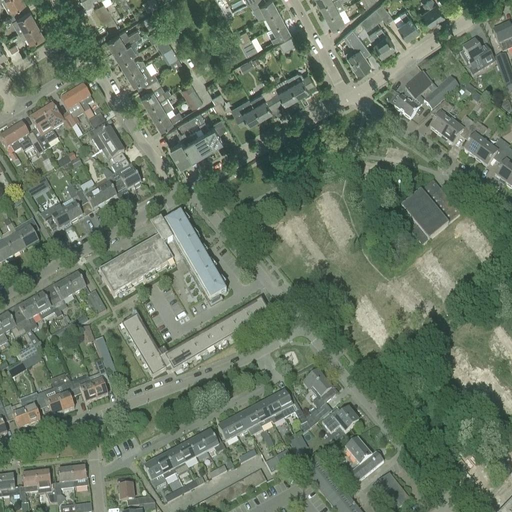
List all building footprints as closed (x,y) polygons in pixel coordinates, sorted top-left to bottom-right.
[(10,18),(20,12),(17,8),(26,3),(23,0),(3,0),(2,1),(8,12),(7,13),(10,18)] [(82,0),(87,9),(94,4),(91,0),(82,0)] [(120,0),(126,9),(130,7),(126,0),(120,0)] [(148,12),(153,9),(148,0),(142,3),(148,12)] [(153,9),(159,6),(155,0),(148,0),(153,9)] [(252,3),(250,3),(259,20),(266,17),(278,10),(272,0),(269,0),(266,2),(265,0),(255,0),(252,2),(252,3)] [(339,0),(333,0),(321,7),(327,18),(339,11),(344,8),(339,0)] [(361,0),(366,9),(376,0),(361,0)] [(436,4),(433,0),(429,0),(423,5),(427,10),(422,14),(425,18),(431,26),(445,16),(436,4)] [(108,9),(104,4),(100,6),(109,21),(113,18),(108,9)] [(221,6),(226,16),(233,13),(229,5),(226,7),(224,4),(221,6)] [(386,23),(393,19),(389,14),(382,4),(375,9),(383,19),(386,23)] [(103,24),(109,21),(100,6),(94,9),(103,24)] [(367,31),(383,19),(375,9),(360,22),(353,29),(357,34),(364,27),(367,31)] [(272,28),(284,21),(278,10),(266,17),(272,28)] [(37,23),(30,11),(22,16),(20,12),(10,18),(19,33),(37,23)] [(333,29),(345,23),(339,11),(327,18),(333,29)] [(410,18),(405,11),(400,15),(394,19),(399,26),(407,38),(419,30),(410,18)] [(149,16),(143,20),(146,26),(152,22),(149,16)] [(274,42),(282,37),(291,32),(284,21),(272,28),(267,31),(270,38),(272,37),(274,42)] [(31,42),(44,35),(37,23),(19,33),(23,40),(28,37),(31,42)] [(511,36),(508,27),(492,34),(497,43),(498,47),(502,54),(511,49),(511,36)] [(153,32),(147,36),(152,44),(158,40),(165,37),(160,28),(153,32)] [(387,35),(381,28),(369,36),(374,44),(382,55),(395,46),(387,35)] [(353,29),(346,35),(357,51),(355,52),(349,56),(347,57),(353,65),(352,66),(357,74),(371,65),(365,56),(370,52),(370,53),(371,53),(370,51),(359,37),(357,34),(353,29)] [(125,30),(119,34),(116,36),(107,41),(114,53),(126,45),(135,40),(141,36),(138,30),(129,36),(125,30)] [(241,45),(241,44),(251,39),(246,31),(236,36),(241,45)] [(284,52),(297,44),(293,36),(279,44),(284,52)] [(257,37),(252,39),(258,50),(263,48),(257,37)] [(166,51),(171,48),(166,39),(157,44),(162,53),(166,51)] [(258,50),(252,39),(251,39),(241,44),(247,56),(258,50)] [(121,63),(133,56),(139,52),(134,46),(138,44),(135,40),(126,45),(114,53),(121,63)] [(459,55),(459,56),(466,68),(468,66),(472,72),(481,66),(484,70),(494,64),(486,51),(485,48),(479,52),(474,44),(462,51),(463,53),(459,55)] [(12,53),(19,49),(16,45),(9,49),(12,53)] [(171,48),(166,51),(172,62),(178,58),(171,48)] [(172,62),(166,51),(162,53),(161,54),(168,64),(170,63),(172,62)] [(136,61),(133,56),(121,63),(127,74),(145,63),(143,60),(136,61)] [(508,97),(511,95),(511,78),(504,56),(495,60),(508,97)] [(174,69),(182,64),(178,58),(172,62),(170,63),(174,69)] [(145,63),(127,74),(134,85),(142,80),(146,86),(158,79),(154,73),(152,74),(149,68),(148,68),(147,68),(145,63)] [(427,73),(423,77),(429,84),(434,80),(427,73)] [(294,75),(287,79),(297,97),(309,90),(305,84),(312,80),(309,75),(303,78),(302,75),(297,74),(295,76),(294,75)] [(432,87),(429,84),(423,77),(422,75),(404,91),(406,94),(402,100),(410,106),(412,105),(413,102),(414,103),(427,91),(432,87)] [(149,92),(141,97),(146,104),(148,108),(167,96),(167,97),(171,94),(168,89),(165,91),(157,95),(154,90),(161,85),(158,79),(146,86),(149,92)] [(272,96),(275,102),(282,98),(285,104),(297,97),(287,79),(275,85),(268,89),(272,96)] [(450,79),(437,91),(445,100),(458,88),(450,79)] [(187,99),(197,93),(191,84),(181,90),(187,99)] [(432,87),(427,91),(432,96),(437,91),(432,87)] [(83,115),(89,111),(87,107),(92,104),(83,88),(71,95),(81,111),(83,115)] [(269,105),(275,102),(272,96),(268,89),(261,93),(262,94),(251,101),(251,100),(250,101),(253,104),(260,118),(273,111),(269,105)] [(431,112),(445,100),(437,91),(432,96),(423,103),(431,112)] [(193,109),(203,102),(197,93),(187,99),(193,109)] [(219,115),(225,111),(220,102),(224,99),(221,93),(212,98),(216,104),(214,105),(219,115)] [(71,95),(60,102),(65,111),(67,114),(67,115),(64,117),(68,124),(71,130),(79,125),(76,120),(83,115),(81,111),(71,95)] [(155,119),(166,112),(172,108),(174,107),(167,97),(167,96),(148,108),(155,119)] [(248,125),(260,118),(253,104),(250,101),(249,99),(242,103),(245,109),(241,111),(242,112),(235,116),(241,126),(247,123),(248,125)] [(419,110),(412,105),(410,106),(402,100),(401,99),(393,109),(410,121),(419,110)] [(436,121),(429,130),(440,139),(451,124),(454,120),(448,116),(452,110),(444,104),(437,109),(432,114),(438,118),(436,121)] [(52,107),(41,114),(48,125),(52,133),(63,126),(68,124),(64,117),(60,120),(59,118),(57,116),(52,107)] [(172,108),(166,112),(155,119),(161,130),(182,118),(178,112),(175,113),(172,108)] [(96,118),(94,119),(88,123),(93,131),(94,131),(105,124),(100,116),(97,112),(93,114),(96,118)] [(90,113),(84,117),(88,123),(94,119),(90,113)] [(198,122),(204,133),(212,147),(217,144),(218,146),(224,143),(222,141),(223,140),(215,126),(209,129),(200,113),(195,116),(198,122)] [(52,133),(48,125),(41,114),(29,121),(36,132),(32,135),(43,154),(49,150),(47,146),(57,140),(52,133)] [(195,116),(189,120),(192,125),(198,122),(195,116)] [(467,136),(475,127),(465,119),(458,129),(451,124),(440,139),(452,147),(461,136),(466,139),(467,136)] [(182,131),(188,128),(184,122),(179,126),(182,131)] [(68,124),(63,126),(67,133),(71,130),(68,124)] [(474,160),(485,146),(479,142),(486,132),(476,124),(475,127),(467,136),(472,140),(463,152),(474,160)] [(21,126),(10,133),(17,144),(20,150),(22,154),(32,148),(37,157),(43,154),(32,135),(28,137),(21,126)] [(90,136),(88,137),(92,143),(99,154),(100,153),(104,150),(116,143),(109,131),(107,133),(103,127),(98,131),(90,136)] [(184,144),(179,136),(182,135),(177,127),(166,133),(171,141),(174,139),(176,143),(171,146),(182,165),(192,159),(184,145),(184,144)] [(204,133),(198,136),(196,131),(191,134),(202,153),(207,150),(208,152),(214,149),(212,147),(204,133)] [(20,150),(17,144),(10,133),(0,139),(0,142),(5,152),(10,149),(13,155),(20,150)] [(187,136),(185,133),(182,135),(179,136),(184,144),(184,145),(192,159),(202,153),(191,134),(187,136)] [(500,161),(508,150),(509,149),(499,141),(492,151),(485,146),(474,160),(486,169),(495,157),(500,161)] [(116,143),(104,150),(115,167),(111,169),(115,176),(129,168),(125,162),(121,156),(124,155),(116,143)] [(503,166),(494,178),(506,186),(511,177),(511,153),(508,150),(500,161),(498,162),(503,166)] [(72,155),(67,157),(70,163),(75,160),(72,155)] [(15,169),(20,166),(14,156),(9,158),(15,169)] [(78,161),(70,165),(73,171),(82,167),(78,161)] [(115,176),(111,178),(120,193),(125,191),(126,193),(133,189),(134,191),(139,188),(139,186),(140,185),(137,180),(140,178),(133,165),(129,168),(115,176)] [(111,178),(94,188),(104,206),(116,199),(115,196),(120,193),(111,178)] [(30,198),(48,187),(44,180),(37,184),(38,186),(26,192),(30,198)] [(164,187),(160,181),(154,185),(158,191),(164,187)] [(421,248),(460,216),(432,183),(400,209),(415,227),(412,229),(413,231),(409,234),(421,248)] [(82,193),(76,196),(83,208),(88,205),(92,213),(97,210),(104,206),(94,188),(83,195),(82,193)] [(63,213),(70,226),(77,222),(82,219),(78,211),(83,208),(76,196),(75,194),(69,197),(71,201),(74,207),(63,213)] [(70,226),(63,213),(59,205),(39,217),(45,227),(47,226),(51,233),(57,230),(58,232),(63,230),(64,232),(71,228),(70,226)] [(161,226),(161,227),(172,244),(190,234),(180,216),(164,225),(165,226),(162,227),(161,226)] [(26,225),(23,220),(19,222),(22,228),(14,232),(11,227),(25,251),(37,244),(33,237),(39,233),(32,221),(26,225)] [(25,251),(11,227),(7,229),(10,234),(1,239),(4,245),(5,245),(13,258),(25,251)] [(158,228),(153,231),(156,236),(158,239),(164,249),(173,263),(175,266),(182,262),(181,260),(172,244),(161,227),(158,228)] [(202,243),(193,233),(193,234),(191,235),(190,234),(172,244),(181,260),(198,250),(196,246),(200,242),(201,244),(202,243)] [(160,270),(173,263),(164,249),(158,239),(146,246),(160,270)] [(35,261),(48,252),(41,242),(32,249),(34,251),(30,253),(35,261)] [(0,264),(1,265),(13,258),(5,245),(4,245),(0,247),(0,264)] [(149,277),(160,270),(146,246),(134,253),(149,277)] [(189,275),(207,265),(198,250),(181,260),(182,262),(189,275)] [(137,284),(149,277),(134,253),(122,260),(137,284)] [(125,291),(137,284),(122,260),(110,267),(125,291)] [(211,272),(207,265),(189,275),(198,290),(216,280),(212,272),(211,272)] [(112,298),(125,291),(110,267),(98,274),(112,298)] [(77,276),(65,283),(73,297),(81,293),(85,299),(84,300),(92,315),(94,318),(105,312),(94,293),(89,296),(85,290),(77,276)] [(207,305),(225,295),(216,280),(198,290),(207,305)] [(58,310),(63,307),(61,304),(73,297),(65,283),(53,290),(57,297),(52,300),(58,310)] [(47,303),(43,296),(30,303),(38,317),(41,322),(53,315),(55,318),(60,315),(58,310),(52,300),(47,303)] [(345,314),(352,308),(344,298),(336,304),(345,314)] [(270,318),(260,302),(255,305),(255,306),(256,308),(264,321),(270,318)] [(37,346),(30,334),(36,330),(32,321),(38,317),(30,303),(18,310),(22,317),(17,320),(37,356),(38,356),(44,352),(40,344),(37,346)] [(251,329),(264,321),(256,308),(243,316),(251,329)] [(238,336),(251,329),(243,316),(230,323),(238,336)] [(12,323),(8,317),(0,320),(0,331),(3,337),(10,333),(15,342),(22,338),(28,350),(15,358),(17,361),(20,366),(22,365),(28,362),(29,361),(37,356),(17,320),(12,323)] [(142,333),(135,320),(137,319),(137,318),(121,328),(129,341),(142,333)] [(85,319),(68,328),(71,333),(88,323),(85,319)] [(225,344),(238,336),(230,323),(217,331),(225,344)] [(79,330),(84,346),(94,343),(89,327),(79,330)] [(68,328),(51,338),(53,343),(71,333),(68,328)] [(212,351),(225,344),(217,331),(204,338),(212,351)] [(136,354),(150,346),(142,333),(129,341),(136,354)] [(199,359),(212,351),(204,338),(191,345),(199,359)] [(116,382),(100,341),(102,340),(94,343),(95,343),(111,384),(110,384),(118,381),(116,382)] [(186,366),(199,359),(191,345),(178,353),(186,366)] [(144,367),(158,359),(150,346),(136,354),(144,367)] [(170,368),(165,360),(164,359),(167,357),(163,351),(158,355),(161,360),(159,361),(165,371),(170,368)] [(173,374),(186,366),(178,353),(165,360),(170,368),(173,374)] [(42,362),(38,356),(37,356),(29,361),(32,367),(42,362)] [(152,380),(165,372),(165,371),(159,361),(158,359),(144,367),(152,380)] [(28,362),(22,365),(26,372),(32,369),(28,362)] [(105,375),(101,363),(94,365),(99,376),(88,380),(96,402),(107,398),(103,388),(109,385),(105,375)] [(26,372),(22,365),(20,366),(7,373),(11,380),(12,380),(14,379),(26,372)] [(316,374),(303,386),(309,393),(310,392),(317,400),(312,405),(317,412),(325,406),(328,403),(335,397),(338,395),(328,383),(326,385),(316,374)] [(96,402),(88,380),(87,378),(70,384),(75,398),(81,396),(85,406),(96,402)] [(63,387),(53,391),(57,400),(62,415),(74,411),(70,401),(75,398),(70,384),(63,387)] [(44,397),(37,400),(42,411),(47,409),(51,419),(62,415),(57,400),(53,391),(43,395),(44,397)] [(287,400),(284,394),(273,400),(284,421),(294,415),(295,418),(300,428),(306,425),(304,422),(304,421),(291,397),(287,400)] [(36,396),(19,402),(21,406),(29,428),(40,423),(36,413),(42,411),(37,400),(36,396)] [(273,426),(284,421),(273,400),(262,406),(269,421),(273,426)] [(0,438),(7,436),(3,426),(8,424),(3,410),(0,403),(0,438)] [(29,428),(21,406),(11,410),(10,407),(3,410),(8,424),(14,422),(18,432),(29,428)] [(262,406),(251,412),(258,427),(260,430),(271,424),(269,421),(262,406)] [(317,412),(304,422),(306,425),(310,431),(331,413),(325,406),(317,412)] [(332,415),(321,425),(330,435),(339,428),(345,435),(350,430),(358,424),(347,411),(341,416),(338,419),(333,414),(332,415)] [(251,439),(262,433),(258,427),(251,412),(240,418),(247,432),(251,439)] [(236,438),(247,432),(240,418),(228,424),(236,438)] [(225,444),(236,438),(228,424),(217,430),(225,444)] [(264,443),(269,440),(265,433),(260,436),(264,443)] [(217,447),(215,443),(210,434),(199,440),(207,455),(214,451),(216,455),(224,451),(220,445),(217,447)] [(195,460),(207,455),(199,440),(188,446),(195,460)] [(268,451),(273,448),(269,440),(264,443),(268,451)] [(294,441),(288,444),(290,448),(297,461),(303,458),(297,446),(297,445),(294,441)] [(371,458),(357,441),(344,452),(358,468),(349,476),(357,486),(383,464),(375,454),(371,458)] [(186,466),(195,460),(188,446),(177,452),(184,466),(186,466)] [(177,452),(165,458),(173,472),(175,476),(176,476),(177,478),(187,473),(186,471),(186,470),(184,466),(177,452)] [(248,461),(256,457),(253,452),(245,456),(248,461)] [(287,453),(275,458),(276,459),(282,470),(293,464),(287,453)] [(241,465),(248,461),(245,456),(238,460),(241,465)] [(164,482),(175,476),(165,458),(154,464),(162,478),(164,482)] [(359,511),(316,458),(300,470),(333,511),(359,511)] [(276,459),(265,465),(271,476),(282,470),(276,459)] [(154,464),(143,470),(148,478),(151,484),(154,491),(159,488),(165,485),(164,482),(162,478),(154,464)] [(338,478),(342,475),(333,464),(330,467),(338,478)] [(186,466),(184,466),(186,470),(193,484),(196,489),(204,485),(201,480),(198,481),(197,480),(196,480),(193,479),(189,471),(188,471),(186,466)] [(219,477),(226,473),(223,468),(216,472),(219,477)] [(78,470),(76,469),(73,470),(72,471),(71,471),(73,490),(88,488),(88,484),(86,482),(84,470),(78,470)] [(56,498),(61,498),(60,492),(73,490),(71,471),(57,473),(59,486),(54,486),(56,498)] [(211,481),(219,477),(216,472),(208,476),(211,481)] [(260,486),(265,484),(259,473),(254,476),(260,486)] [(50,487),(49,474),(35,475),(37,488),(37,494),(37,497),(45,496),(48,506),(56,505),(56,498),(54,486),(50,487)] [(20,506),(26,506),(24,496),(37,494),(37,488),(35,475),(22,477),(23,489),(18,490),(20,506)] [(255,489),(260,486),(254,476),(249,478),(255,489)] [(18,490),(14,490),(13,478),(0,479),(0,487),(1,494),(1,500),(9,499),(9,505),(17,511),(20,511),(21,511),(20,506),(18,490)] [(250,492),(255,489),(249,478),(244,481),(250,492)] [(388,511),(396,511),(408,503),(388,478),(372,491),(382,503),(374,509),(376,511),(379,511),(385,507),(388,511)] [(245,495),(250,492),(244,481),(239,484),(245,495)] [(189,493),(196,489),(193,484),(186,488),(189,493)] [(240,498),(245,495),(239,484),(234,487),(240,498)] [(235,501),(240,498),(234,487),(229,490),(235,501)] [(131,488),(119,489),(120,504),(126,503),(127,509),(138,508),(137,502),(133,502),(133,497),(131,488)] [(229,504),(235,501),(229,490),(223,493),(229,504)] [(174,501),(181,497),(179,491),(171,495),(174,501)] [(224,506),(229,504),(223,493),(218,496),(224,506)] [(166,505),(174,501),(171,495),(164,500),(166,505)] [(219,509),(224,506),(218,496),(213,498),(219,509)] [(215,511),(219,509),(213,498),(208,501),(215,511)] [(149,500),(137,501),(137,502),(138,508),(154,506),(150,499),(149,500)] [(207,511),(214,511),(215,511),(208,501),(203,504),(207,511)] [(511,511),(511,503),(503,511),(511,511)]
